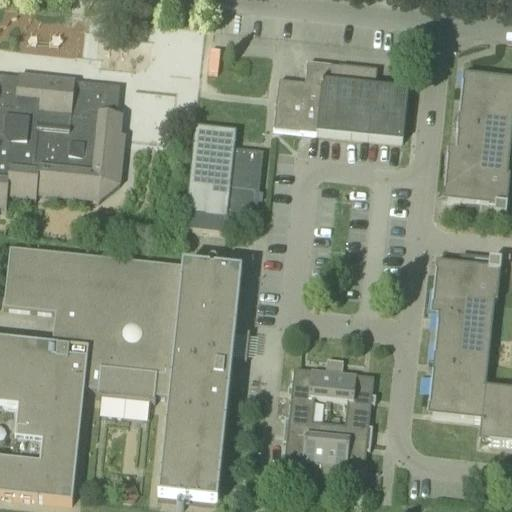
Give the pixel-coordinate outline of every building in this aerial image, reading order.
[(472,80),(509,84),(510,70),(473,66),(472,80)] [(273,134),(274,134),(402,147),(407,96),(374,93),(376,75),(307,68),(305,88),(278,85),(273,134)] [(119,92),(75,88),(75,85),(18,79),(17,88),(9,87),(10,82),(0,81),(0,213),(6,214),(7,202),(36,205),(36,200),(98,207),(100,192),(105,188),(120,190),(125,140),(118,140),(120,120),(116,120),(119,92)] [(447,180),(447,181),(444,184),(443,195),(448,200),(447,207),(468,209),(467,217),(479,218),(479,219),(505,221),(510,181),(498,180),(497,186),(491,185),(493,161),(501,162),(509,85),(467,81),(467,87),(461,92),(460,102),(462,106),(462,107),(459,110),(458,120),(463,125),(461,138),(456,142),(455,155),(453,155),(452,162),(446,167),(445,177),(447,180)] [(194,131),(183,235),(225,239),(227,220),(256,223),(263,157),(234,154),(236,135),(194,131)] [(241,278),(221,276),(201,274),(182,272),(111,264),(36,256),(9,254),(3,313),(55,319),(53,332),(51,350),(1,345),(0,344),(0,501),(72,509),(84,394),(96,395),(95,402),(101,402),(149,407),(155,408),(156,402),(168,403),(165,426),(163,452),(160,478),(157,504),(177,506),(197,508),(217,510),(228,399),(232,361),(233,351),(234,341),(241,278)] [(443,325),(436,330),(435,341),(437,344),(437,346),(435,348),(434,358),(438,364),(437,376),(431,381),(430,391),(432,394),(432,396),(429,398),(428,409),(433,414),(432,421),(473,426),(484,323),(477,322),(479,298),(485,299),(485,305),(496,307),(501,266),(475,263),(474,264),(462,262),(462,270),(441,268),(440,275),(435,280),(433,290),(436,293),(435,295),(433,297),(432,308),(436,313),(435,321),(443,321),(443,325)] [(343,366),(335,365),(327,365),(325,378),(294,374),(291,392),(288,392),(287,400),(291,401),(288,423),(285,423),(282,447),(286,447),(284,465),(316,468),(315,482),(331,483),(332,470),(364,473),(366,456),(370,456),(372,432),(368,432),(371,409),(374,409),(375,401),(372,401),(374,383),(342,379),(343,366)] [(511,403),(483,400),(481,419),(479,442),(486,442),(490,448),(501,449),(504,447),(506,447),(508,450),(511,449),(511,403)] [(436,423),(435,436),(472,440),(473,426),(436,423)]
